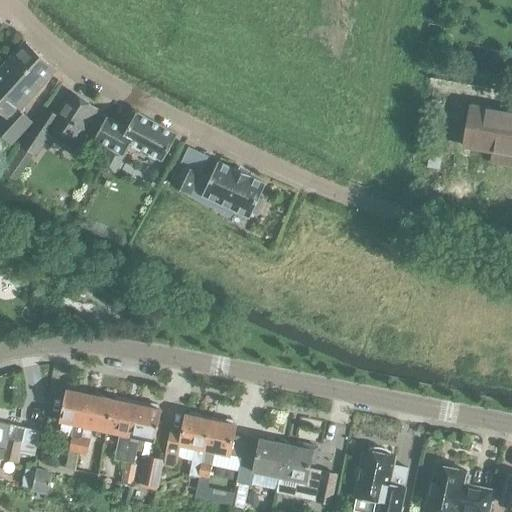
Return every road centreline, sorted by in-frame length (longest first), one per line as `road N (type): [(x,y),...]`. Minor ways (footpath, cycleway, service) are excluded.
road 1 (residential): [(511,242),(423,222),(247,154),(82,65),(9,0)]
road 2 (unclassified): [(511,424),(130,347),(0,352)]
